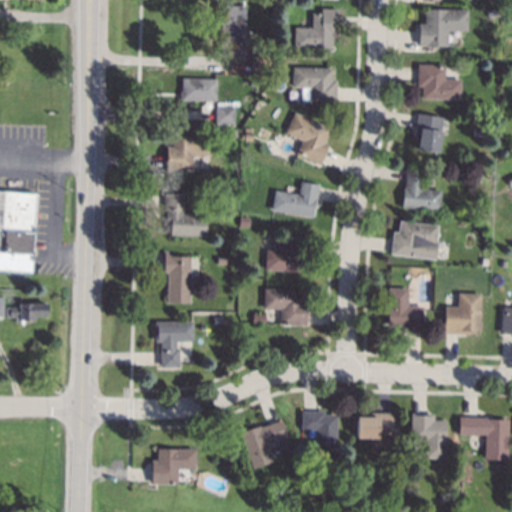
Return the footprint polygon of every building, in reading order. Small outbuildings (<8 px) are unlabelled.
[(245,6),(244,32),(247,32),(247,44),(244,44),(243,58),(219,57),(221,5),(245,6)] [(496,9),(495,17),(488,16),(489,8),(496,9)] [(339,9),(338,17),(338,28),(338,37),(332,37),(331,49),(326,49),(294,48),(294,27),(311,28),(312,13),(321,13),(321,9),(339,9)] [(467,32),(447,31),(447,47),(434,47),(418,46),(418,32),(418,24),(424,24),(424,9),(467,10),(467,32)] [(511,15),(511,20),(511,24),(502,22),(503,14),(511,15)] [(268,56),(267,72),(250,71),(250,69),(251,58),(251,56),(268,56)] [(444,79),(458,80),(461,80),(460,100),(458,100),(421,99),(422,87),(417,87),(417,80),(417,68),(417,65),(441,65),(444,65),(444,79)] [(326,68),(331,69),(331,80),(336,80),(336,89),(335,100),(335,103),(311,102),(308,102),(309,88),(292,88),(293,68),(326,68)] [(216,79),(215,101),(213,101),(200,101),(179,100),(180,91),(181,91),(182,78),(216,79)] [(234,108),(234,125),(215,124),(215,120),(215,108),(216,107),(234,108)] [(330,128),(324,143),(328,145),(326,149),(321,161),(319,165),(297,155),(295,154),(301,141),(285,134),(285,132),(294,112),(330,128)] [(443,117),(437,153),(417,150),(419,136),(414,136),(415,128),(417,116),(417,114),(443,117)] [(208,136),(210,136),(210,156),(192,156),(192,171),(192,172),(187,171),(182,171),(182,172),(166,172),(166,169),(166,155),(166,147),(171,147),(172,135),(208,136)] [(424,168),(423,189),(441,191),(440,211),(401,208),(403,188),(405,188),(405,181),(406,168),(406,166),(424,168)] [(303,182),(319,185),(319,187),(316,199),(315,208),(314,208),(312,218),(274,211),(271,211),(275,190),(298,194),(300,182),(303,182)] [(236,187),(236,195),(225,194),(226,187),(236,187)] [(0,191),(36,194),(30,272),(30,273),(0,270),(0,191)] [(182,194),(182,214),(206,215),(206,237),(170,235),(170,224),(165,224),(166,211),(164,211),(164,209),(164,196),(164,193),(182,194)] [(204,202),(202,207),(198,208),(193,204),(195,199),(200,198),(204,202)] [(250,218),(249,227),(239,227),(240,217),(250,218)] [(439,226),(436,243),(438,243),(436,260),(390,253),(390,252),(392,240),(393,231),(398,232),(400,220),(439,226)] [(298,237),(307,237),(311,238),(311,241),(310,253),(309,261),(303,260),(303,273),(264,270),(266,250),(275,251),(275,241),(284,242),(284,236),(298,237)] [(168,255),(190,256),(189,303),(166,303),(167,273),(163,273),(163,270),(164,252),(164,251),(168,251),(168,255)] [(408,306),(424,306),(424,311),(423,333),(420,333),(408,333),(400,333),(400,327),(387,326),(388,288),(407,288),(409,288),(408,306)] [(302,302),(307,302),(307,311),(306,325),(306,326),(280,325),(280,310),(263,309),(264,289),(302,290),(302,302)] [(480,331),(466,331),(466,334),(458,334),(446,333),(444,333),(445,306),(457,306),(457,294),(481,295),(480,331)] [(47,317),(35,317),(35,320),(33,320),(33,321),(20,320),(20,323),(14,322),(14,318),(5,317),(5,307),(18,308),(18,303),(47,303),(47,317)] [(511,334),(503,334),(501,334),(503,307),(511,307),(511,334)] [(264,323),(252,323),(252,314),(265,314),(264,323)] [(222,325),(213,325),(213,317),(222,317),(222,325)] [(192,342),(175,342),(175,348),(178,348),(178,368),(159,368),(159,365),(159,352),(159,342),(154,342),(154,322),(192,321),(192,342)] [(304,411),(316,411),(324,412),(324,415),(337,415),(336,458),(314,457),(315,430),(301,430),(301,411),(304,411)] [(379,413),(390,413),(392,413),(392,439),(355,438),(356,417),(370,417),(370,413),(379,413)] [(433,420),(446,420),(445,459),(425,459),(425,441),(410,441),(410,414),(413,414),(426,414),(433,414),(433,420)] [(463,417),(477,417),(489,418),(489,419),(508,420),(507,460),(483,459),(484,435),(478,435),(478,436),(458,436),(458,417),(463,417)] [(287,437),(284,438),(266,444),(272,460),(272,461),(252,468),(239,433),(260,426),(260,427),(267,424),(279,420),(281,420),(287,437)] [(194,470),(192,470),(177,469),(177,483),(177,485),(150,484),(150,481),(151,464),(151,460),(156,460),(157,449),(195,449),(194,470)] [(235,464),(226,466),(225,460),(234,458),(235,464)] [(329,489),(321,489),(321,481),(329,481),(329,489)]
